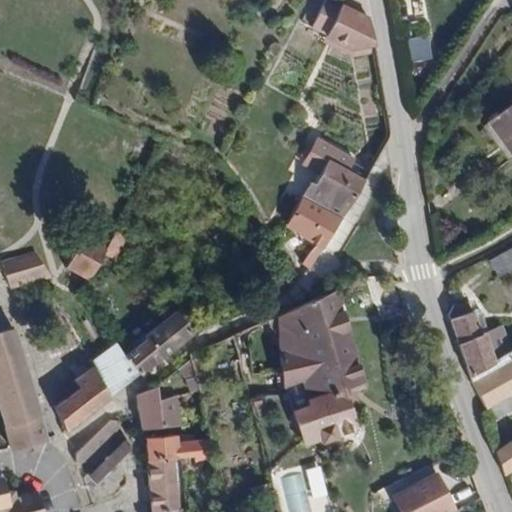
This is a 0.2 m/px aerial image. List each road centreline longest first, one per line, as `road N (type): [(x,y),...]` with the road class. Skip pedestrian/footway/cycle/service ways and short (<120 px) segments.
road 1 (residential): [(374,0),(421,272),(502,511)]
road 2 (unknown): [(503,0),(400,142)]
